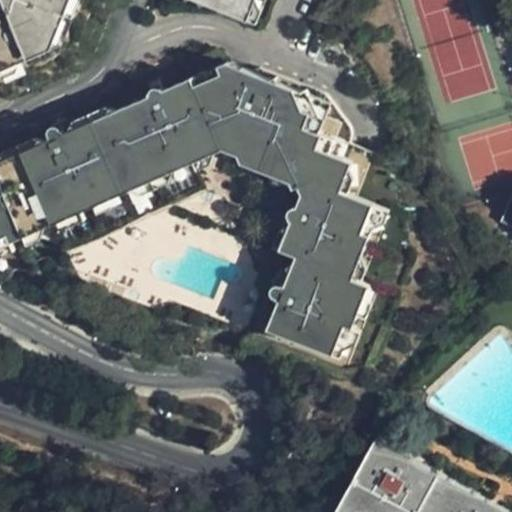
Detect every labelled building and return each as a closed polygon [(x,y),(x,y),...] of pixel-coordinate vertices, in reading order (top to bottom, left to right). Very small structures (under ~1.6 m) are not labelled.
[(0,0),(0,75),(7,73),(4,65),(39,52),(58,45),(61,38),(78,0),(0,0)] [(4,65),(7,73),(62,52),(72,31),(78,34),(82,26),(78,17),(85,3),(78,0),(61,38),(58,45),(39,52),(4,65)] [(188,0),(215,11),(238,20),(246,0),(188,0)] [(246,0),(238,20),(250,24),(259,0),(246,0)] [(308,96),(277,84),(258,77),(253,85),(248,86),(216,101),(213,93),(204,96),(184,105),(176,101),(172,101),(168,105),(167,111),(152,117),(112,134),(91,143),(85,144),(81,136),(78,134),(74,135),(70,136),(67,139),(67,143),(70,150),(66,153),(42,162),(15,173),(10,166),(4,168),(1,170),(0,171),(0,176),(1,178),(0,178),(0,255),(28,245),(31,253),(43,247),(40,239),(69,228),(97,217),(100,224),(115,219),(111,210),(140,198),(167,187),(193,177),(197,185),(211,179),(208,171),(240,157),(257,151),(293,166),(289,173),(318,184),(318,190),(320,198),(314,212),(308,214),(305,218),(305,223),(308,228),(297,254),(310,260),(305,272),(298,290),(291,289),(289,289),(286,292),(284,297),(285,301),(292,304),(281,330),(350,357),(360,330),(369,333),(374,321),(366,316),(378,286),(376,285),(361,280),(371,254),(378,258),(385,239),(379,237),(390,210),(383,206),(363,199),(348,193),(360,164),(353,161),(337,154),(343,140),(339,139),(327,134),(333,120),(327,117),(322,102),(308,96)] [(216,101),(248,86),(244,80),(213,93),(216,101)] [(327,117),(333,120),(345,124),(338,99),(329,104),(322,102),(327,117)] [(345,124),(333,120),(327,134),(339,139),(345,124)] [(337,154),(353,161),(359,148),(343,140),(337,154)] [(42,162),(66,153),(57,146),(39,154),(29,159),(10,166),(15,173),(42,162)] [(208,171),(211,179),(215,187),(229,181),(232,171),(244,166),(261,172),(264,175),(267,174),(286,182),(289,173),(293,166),(257,151),(240,157),(208,171)] [(348,193),(363,199),(370,184),(365,174),(367,167),(360,164),(348,193)] [(318,184),(289,173),(286,182),(311,192),(318,190),(318,184)] [(111,210),(115,219),(117,226),(132,220),(134,211),(144,207),(150,204),(158,210),(173,203),(189,197),(191,188),(197,185),(193,177),(167,187),(140,198),(111,210)] [(511,194),(502,221),(511,225),(511,194)] [(379,237),(385,239),(388,235),(399,230),(404,216),(390,210),(379,237)] [(40,239),(43,247),(47,255),(63,249),(65,240),(73,236),(80,233),(86,239),(103,233),(100,224),(97,217),(69,228),(40,239)] [(308,228),(305,223),(291,253),(297,254),(308,228)] [(361,280),(376,285),(382,272),(377,261),(378,258),(371,254),(361,280)] [(298,290),(305,272),(297,273),(291,289),(298,290)] [(366,316),(374,321),(381,325),(387,310),(382,299),(385,290),(378,286),(366,316)] [(292,304),(285,301),(274,327),(281,330),(292,304)] [(360,330),(350,357),(356,359),(371,352),(378,337),(369,333),(360,330)] [(495,511),(372,445),(335,511),(495,511)]
